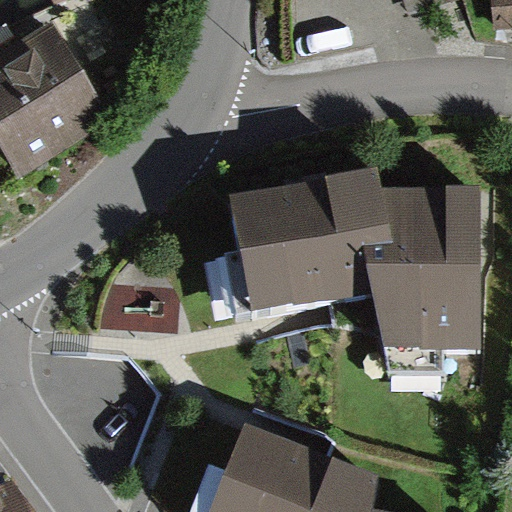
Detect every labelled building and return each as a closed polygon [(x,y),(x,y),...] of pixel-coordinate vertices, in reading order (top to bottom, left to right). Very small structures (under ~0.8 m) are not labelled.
[(511,0),(486,0),(491,38),(511,35),(511,0)] [(45,43),(0,73),(0,139),(22,171),(97,120),(45,43)] [(365,190),(234,215),(253,313),(379,295),(386,349),(467,351),(466,208),(420,206),(365,190)] [(368,511),(361,488),(245,448),(219,511),(368,511)] [(0,478),(0,511),(41,511),(23,469),(0,478)]
